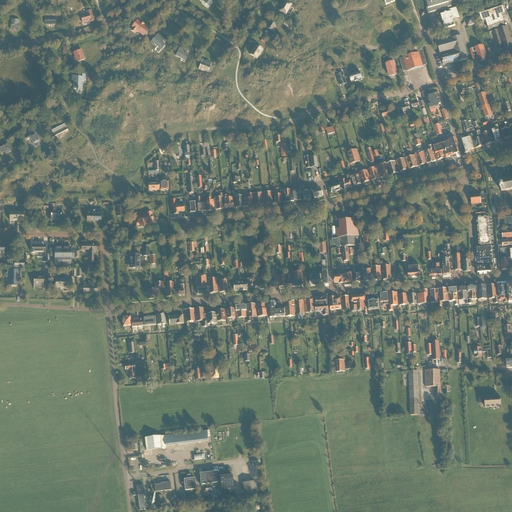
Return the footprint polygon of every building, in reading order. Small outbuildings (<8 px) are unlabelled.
[(448,8),(451,6),(450,1),(454,0),(425,0),(428,8),(426,8),(428,13),(443,9),(444,11),(445,14),(441,15),(444,25),(445,29),(455,26),(454,22),(453,19),(459,17),(456,8),(448,10),(448,8)] [(283,3),(279,11),(283,14),(282,15),(286,18),(287,16),(285,14),(290,7),(291,4),(286,2),(285,4),(283,3)] [(497,28),(500,27),(504,26),(504,25),(502,17),(505,16),(502,6),(479,13),(483,23),(486,22),(489,30),(497,27),(497,28)] [(83,23),(89,22),(94,21),(91,11),(86,12),(87,14),(81,16),(83,23)] [(473,17),(466,19),(468,26),(474,24),(473,17)] [(20,21),(12,19),(10,30),(12,30),(13,28),(18,29),(20,21)] [(140,22),(137,20),(131,28),(132,28),(130,31),(135,34),(136,32),(143,37),(145,34),(147,32),(149,29),(144,26),(145,25),(140,22)] [(264,33),(272,38),(274,34),(270,32),(271,31),(272,32),(275,26),(270,23),(267,28),(268,29),(268,30),(267,30),(264,33)] [(504,26),(500,27),(506,48),(511,46),(511,41),(507,27),(505,28),(504,26)] [(506,48),(500,27),(497,28),(498,30),(493,31),(499,50),(506,48)] [(153,39),(151,43),(153,45),(154,44),(161,50),(165,46),(161,43),(163,40),(157,35),(154,40),(153,39)] [(444,41),(437,43),(443,65),(446,64),(446,68),(452,66),(450,63),(457,61),(457,62),(468,59),(461,36),(451,39),(450,36),(443,38),(444,41)] [(483,45),(470,50),(473,60),(477,59),(478,63),(488,60),(485,50),(483,45)] [(256,59),(262,49),(256,46),(250,55),(256,59)] [(180,48),(176,56),(185,61),(188,55),(182,52),(184,50),(180,48)] [(77,63),(85,59),(81,50),(73,53),(75,58),(72,59),(74,63),(77,62),(77,63)] [(403,72),(407,71),(407,72),(423,67),(423,66),(427,65),(424,53),(420,54),(419,54),(404,59),(399,60),(403,72)] [(389,77),(397,75),(393,60),(386,62),(389,77)] [(201,71),(202,69),(208,72),(210,67),(201,63),(199,70),(201,71)] [(349,72),(350,76),(349,76),(350,77),(345,79),(343,73),(342,73),(342,70),(336,72),(340,86),(347,84),(346,82),(351,80),(351,83),(355,82),(358,82),(358,81),(362,80),(361,78),(362,78),(361,74),(360,74),(360,73),(359,73),(358,70),(351,72),(351,71),(349,71),(349,72)] [(84,81),(86,81),(86,75),(82,74),(82,78),(74,77),(74,76),(72,76),(72,81),(74,81),(73,89),(77,89),(77,91),(78,91),(79,88),(81,89),(81,90),(82,90),(82,81),(84,81)] [(441,104),(440,101),(439,102),(436,93),(427,96),(429,105),(428,105),(430,111),(440,108),(439,104),(441,104)] [(481,94),(478,95),(485,117),(492,115),(485,93),(481,94)] [(408,102),(405,103),(406,106),(403,107),(404,112),(407,110),(408,113),(411,112),(409,105),(408,102)] [(401,117),(399,108),(392,110),(393,114),(396,113),(397,118),(401,117)] [(509,128),(508,122),(505,123),(506,128),(501,130),(504,140),(511,137),(509,128)] [(68,130),(65,124),(51,131),(54,137),(68,130)] [(490,132),(494,143),(500,141),(503,140),(499,129),(498,126),(495,126),(496,130),(490,132)] [(477,132),(479,138),(473,140),(475,149),(484,146),(480,131),(477,132)] [(485,145),(494,143),(490,131),(481,134),(485,145)] [(39,141),(37,135),(36,133),(29,137),(33,144),(39,141)] [(460,138),(463,145),(465,152),(466,152),(468,152),(468,151),(474,149),(472,142),(471,138),(465,140),(464,137),(460,138)] [(460,153),(455,138),(448,140),(432,145),(435,154),(444,152),(446,158),(453,155),(454,157),(456,156),(456,154),(460,153)] [(4,152),(6,154),(11,151),(7,144),(0,148),(0,151),(1,151),(2,153),(4,152)] [(436,161),(434,155),(433,153),(434,153),(432,146),(429,147),(430,150),(423,152),(425,158),(427,164),(436,161)] [(352,151),(355,163),(360,161),(357,149),(352,151)] [(350,164),(355,163),(352,151),(347,152),(350,164)] [(415,155),(416,160),(418,167),(427,164),(425,158),(423,152),(415,155)] [(444,152),(435,154),(437,161),(446,158),(444,152)] [(416,160),(414,155),(405,158),(409,170),(418,167),(416,160)] [(399,172),(408,170),(404,158),(396,161),(399,172)] [(388,170),(390,175),(398,173),(397,167),(395,161),(386,164),(388,170)] [(377,166),(381,178),(389,176),(385,163),(386,163),(377,166)] [(371,181),(380,179),(376,167),(368,170),(371,181)] [(367,170),(359,173),(362,184),(371,181),(367,170)] [(358,174),(350,176),(353,186),(356,185),(356,186),(357,186),(358,186),(360,185),(361,184),(358,174)] [(511,178),(499,181),(501,192),(511,189),(511,178)] [(159,190),(159,184),(159,179),(156,179),(157,184),(148,184),(148,191),(159,190)] [(164,179),(164,182),(160,182),(160,190),(168,190),(168,182),(167,182),(167,179),(164,179)] [(344,190),(352,187),(350,180),(345,182),(344,179),(341,180),(344,190)] [(328,186),(331,194),(343,190),(341,183),(328,186)] [(303,200),(306,199),(306,200),(307,200),(308,201),(310,201),(310,200),(311,200),(310,191),(304,191),(303,188),(301,188),(302,192),(303,200)] [(322,196),(320,189),(317,190),(317,188),(311,190),(314,199),(322,196)] [(282,197),(283,203),(292,202),(291,196),(291,190),(282,191),(283,197),(282,197)] [(295,190),(291,190),(293,202),(300,201),(300,200),(303,200),(302,192),(299,192),(299,191),(295,191),(295,190)] [(264,205),(273,204),(271,192),(263,193),(264,205)] [(213,198),(214,204),(215,210),(224,209),(223,203),(223,197),(223,193),(220,194),(221,197),(213,198)] [(262,193),(253,194),(254,199),(254,206),(263,205),(262,198),(262,193)] [(249,198),(243,198),(244,207),(253,206),(252,194),(248,194),(249,198)] [(471,201),(470,201),(471,204),(472,204),(481,204),(480,199),(487,199),(486,194),(471,196),(471,201)] [(224,199),(223,199),(225,209),(233,208),(232,202),(232,198),(227,198),(227,195),(223,196),(224,199)] [(235,208),(244,207),(242,196),(235,197),(235,199),(234,199),(234,204),(235,203),(235,208)] [(188,199),(188,200),(186,201),(186,204),(188,203),(189,206),(189,213),(196,212),(195,207),(195,202),(191,203),(191,198),(188,199)] [(205,211),(204,203),(201,204),(200,198),(196,198),(197,204),(198,212),(205,211)] [(206,201),(205,201),(205,209),(205,211),(212,210),(212,209),(214,208),(213,200),(211,200),(211,198),(206,199),(206,201)] [(178,213),(184,212),(184,207),(183,205),(176,206),(175,201),(170,201),(171,208),(173,208),(174,215),(179,214),(178,213)] [(57,204),(51,204),(51,210),(51,221),(61,221),(62,209),(56,209),(57,204)] [(144,205),(145,210),(146,214),(135,215),(137,226),(147,225),(147,228),(153,227),(153,224),(151,213),(150,205),(144,205)] [(10,221),(24,221),(24,213),(10,212),(10,221)] [(489,216),(477,217),(479,247),(491,246),(489,216)] [(333,240),(333,241),(333,243),(334,244),(336,246),(337,247),(339,247),(340,248),(340,246),(342,246),(342,247),(348,246),(355,246),(354,238),(358,238),(358,236),(358,228),(353,228),(353,220),(340,221),(341,229),(336,230),(337,237),(333,237),(333,240)] [(511,229),(501,231),(502,239),(511,238),(511,229)] [(511,238),(502,239),(503,246),(508,246),(508,248),(511,247),(511,238)] [(7,247),(7,248),(4,248),(4,246),(0,245),(0,253),(4,254),(4,257),(12,257),(12,247),(7,247)] [(45,245),(32,245),(31,254),(37,254),(37,258),(43,258),(42,262),(48,262),(48,252),(45,252),(45,245)] [(96,250),(96,246),(82,246),(82,250),(89,250),(89,263),(96,263),(96,259),(94,259),(94,250),(96,250)] [(492,246),(476,248),(477,265),(484,264),(484,266),(493,266),(492,246)] [(55,256),(55,263),(70,263),(70,260),(74,260),(74,252),(70,252),(70,248),(55,247),(55,256)] [(508,249),(500,249),(501,271),(510,270),(509,259),(508,249)] [(451,251),(441,252),(443,275),(444,275),(444,276),(446,276),(447,275),(448,275),(449,276),(450,276),(450,275),(451,275),(450,266),(452,266),(451,251)] [(130,255),(130,262),(131,262),(130,268),(135,268),(139,269),(139,266),(140,256),(130,255)] [(454,256),(452,256),(452,262),(455,262),(455,271),(464,270),(463,261),(460,261),(460,255),(454,255),(454,256)] [(491,271),(491,266),(484,266),(484,264),(477,265),(477,266),(477,273),(491,271)] [(362,276),(362,282),(373,281),(372,275),(371,269),(364,269),(364,265),(362,265),(362,269),(363,269),(363,276),(362,276)] [(380,266),(372,267),(373,273),(373,281),(381,280),(381,274),(380,266)] [(382,266),(382,271),(383,280),(392,279),(391,272),(390,266),(382,266)] [(408,267),(408,272),(408,273),(408,278),(420,277),(420,266),(408,267)] [(346,271),(343,271),(344,277),(344,283),(344,284),(345,286),(352,285),(352,284),(352,283),(352,274),(351,268),(348,268),(346,269),(346,271)] [(442,275),(442,271),(441,271),(441,270),(432,270),(431,270),(429,270),(430,276),(432,276),(432,278),(435,278),(435,276),(438,276),(439,277),(441,276),(442,275)] [(7,284),(7,288),(8,288),(8,286),(17,286),(17,277),(22,278),(22,271),(8,271),(8,273),(4,273),(4,278),(8,278),(7,281),(7,283),(7,284)] [(344,283),(343,275),(343,272),(339,272),(339,275),(337,275),(337,271),(334,272),(334,276),(335,283),(338,283),(339,283),(339,284),(344,283)] [(34,272),(34,290),(34,286),(43,286),(43,290),(44,290),(44,272),(43,272),(43,276),(37,276),(37,273),(34,273),(34,272)] [(293,281),(292,281),(293,287),(302,287),(300,272),(293,272),(293,281)] [(353,283),(361,282),(360,273),(352,274),(353,283)] [(197,295),(208,294),(208,286),(206,286),(205,275),(195,276),(196,287),(197,295)] [(277,288),(277,284),(277,279),(273,279),(272,275),(268,275),(269,289),(277,288)] [(310,286),(323,285),(322,275),(318,276),(318,279),(313,280),(312,276),(309,276),(310,286)] [(278,287),(287,286),(286,276),(278,276),(278,287)] [(209,293),(218,293),(217,278),(208,279),(209,293)] [(247,290),(247,286),(250,285),(250,286),(253,286),(252,278),(240,279),(240,291),(247,290)] [(56,279),(56,288),(72,288),(72,280),(56,279)] [(164,288),(164,284),(164,282),(154,283),(155,290),(148,290),(149,299),(153,299),(153,297),(159,296),(159,288),(164,288)] [(165,283),(166,291),(166,297),(173,296),(173,294),(175,293),(175,290),(173,290),(172,287),(173,287),(173,282),(172,282),(165,283)] [(265,282),(254,283),(254,290),(265,289),(265,282)] [(508,302),(506,282),(497,283),(498,301),(504,300),(504,303),(508,302)] [(84,286),(83,286),(83,293),(97,294),(97,286),(93,286),(94,283),(84,283),(84,286)] [(498,303),(497,285),(487,286),(489,299),(495,299),(495,304),(498,303)] [(472,304),(471,300),(477,299),(476,292),(477,292),(476,286),(467,287),(468,300),(468,304),(472,304)] [(487,299),(486,286),(477,286),(478,300),(487,299)] [(468,300),(467,295),(467,292),(466,287),(464,287),(462,287),(461,288),(458,288),(459,296),(459,301),(466,300),(466,304),(468,304),(468,300)] [(448,301),(448,295),(448,289),(438,289),(439,306),(442,306),(441,302),(448,301)] [(428,297),(427,290),(423,291),(423,294),(417,295),(418,305),(427,304),(427,297),(428,297)] [(429,299),(427,299),(428,304),(429,304),(438,303),(438,296),(437,290),(428,290),(428,297),(429,297),(429,299)] [(384,293),(384,294),(380,294),(380,307),(383,307),(383,303),(384,303),(384,305),(389,305),(388,293),(387,293),(386,292),(384,293)] [(393,311),(392,306),(398,306),(397,293),(388,293),(389,311),(393,311)] [(379,300),(378,294),(374,295),(375,300),(368,301),(368,310),(380,310),(379,300)] [(408,305),(407,294),(399,295),(399,306),(408,305)] [(458,305),(458,301),(457,294),(451,295),(451,294),(448,294),(449,302),(455,301),(455,305),(458,305)] [(364,302),(366,302),(366,295),(358,296),(358,301),(362,301),(362,304),(364,304),(364,302)] [(349,296),(341,297),(341,304),(342,311),(351,310),(350,302),(349,296)] [(341,304),(340,298),(335,299),(335,297),(329,298),(331,311),(341,310),(341,304)] [(329,315),(328,311),(327,298),(314,299),(316,312),(323,312),(324,316),(329,315)] [(305,313),(315,313),(314,299),(304,300),(305,313)] [(305,315),(303,300),(295,301),(296,315),(305,315)] [(294,301),(284,302),(285,308),(286,317),(296,316),(295,307),(294,307),(294,306),(295,306),(294,301)] [(355,302),(351,302),(352,312),(357,311),(357,305),(359,305),(359,303),(356,303),(356,301),(355,301),(355,302)] [(357,305),(357,311),(364,311),(364,315),(367,314),(366,304),(364,304),(362,304),(362,301),(358,301),(359,303),(359,305),(357,305)] [(268,303),(269,318),(276,318),(276,317),(285,317),(285,308),(275,309),(275,302),(268,303)] [(204,321),(203,308),(194,309),(195,322),(204,321)] [(235,318),(234,308),(226,309),(226,319),(235,318)] [(195,321),(193,309),(185,310),(186,322),(195,321)] [(256,309),(247,310),(248,322),(251,322),(251,318),(257,317),(257,310),(256,310),(256,309)] [(257,310),(257,317),(266,317),(266,313),(266,309),(257,310)] [(225,321),(225,310),(216,311),(217,322),(225,321)] [(141,313),(143,327),(156,325),(155,316),(145,317),(145,312),(141,313)] [(131,320),(132,328),(143,327),(141,313),(138,313),(138,319),(131,320)] [(216,324),(216,313),(204,315),(204,321),(202,322),(203,327),(207,327),(207,324),(216,324)] [(166,324),(165,314),(156,315),(157,325),(166,324)] [(168,316),(169,325),(183,324),(183,314),(168,316)] [(130,317),(126,317),(125,316),(123,316),(122,318),(123,327),(131,327),(130,317)] [(488,358),(491,358),(491,349),(482,350),(482,353),(487,352),(488,358)] [(335,361),(336,372),(345,372),(345,361),(335,361)] [(135,379),(134,365),(125,366),(125,367),(124,367),(125,369),(125,370),(128,370),(130,379),(135,379)] [(425,370),(426,387),(435,387),(436,398),(440,398),(441,398),(440,370),(425,370)] [(418,371),(409,372),(409,374),(410,406),(410,414),(410,416),(419,415),(419,414),(419,406),(418,371)] [(485,408),(493,407),(497,407),(501,407),(500,397),(497,397),(496,397),(492,397),(479,398),(480,404),(485,403),(485,408)] [(246,425),(236,427),(240,449),(254,447),(251,427),(246,427),(246,425)] [(230,449),(235,448),(233,427),(211,429),(214,453),(230,451),(230,449)] [(162,448),(164,449),(166,448),(166,446),(208,441),(206,431),(181,434),(177,435),(177,434),(145,438),(146,450),(162,448)] [(218,471),(199,474),(201,485),(212,484),(212,488),(220,487),(218,471)] [(191,490),(196,489),(195,478),(191,479),(190,475),(188,475),(183,481),(184,483),(185,491),(186,491),(191,490)] [(234,494),(234,493),(232,476),(220,477),(223,501),(235,499),(234,494)] [(160,484),(161,484),(154,485),(155,492),(157,492),(161,492),(171,490),(170,482),(160,484)] [(245,498),(257,497),(255,482),(243,483),(245,498)] [(141,486),(136,486),(137,495),(139,511),(145,510),(144,497),(145,497),(143,487),(141,487),(141,486)] [(221,495),(220,488),(211,489),(212,496),(221,495)]
